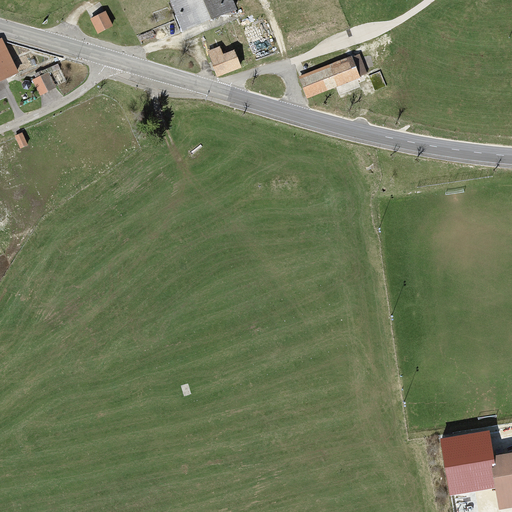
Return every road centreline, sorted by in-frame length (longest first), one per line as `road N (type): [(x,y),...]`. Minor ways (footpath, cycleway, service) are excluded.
road 1 (secondary): [(106,58),(296,116),(511,156)]
road 2 (residential): [(106,58),(93,83),(70,100),(0,133)]
